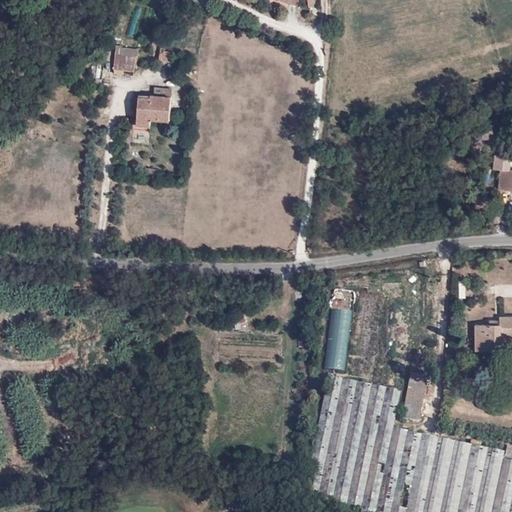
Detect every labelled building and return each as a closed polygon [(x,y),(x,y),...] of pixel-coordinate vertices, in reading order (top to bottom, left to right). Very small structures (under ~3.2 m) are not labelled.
[(161,0),(191,11),(194,0),(161,0)] [(140,47),(117,44),(116,66),(136,68),(140,47)] [(172,63),(174,53),(159,50),(157,60),(172,63)] [(173,92),(141,90),(139,121),(153,122),(154,118),(172,119),(173,92)] [(501,122),(483,121),(482,134),(500,135),(501,122)] [(511,154),(495,153),(494,165),(502,165),(500,185),(511,186),(511,154)] [(414,287),(391,284),(389,297),(379,376),(403,380),(414,287)] [(349,372),(359,293),(334,291),(321,367),(349,372)] [(379,376),(389,297),(359,293),(349,372),(379,376)] [(235,327),(245,326),(243,312),(233,314),(235,327)] [(511,336),(511,315),(500,317),(500,323),(476,324),(476,351),(501,349),(501,337),(511,336)] [(426,379),(410,376),(402,417),(418,421),(426,379)] [(511,456),(424,438),(399,433),(402,417),(404,405),(406,395),(333,380),(328,407),(309,500),(362,511),(511,511),(511,463),(509,463),(511,456)]
